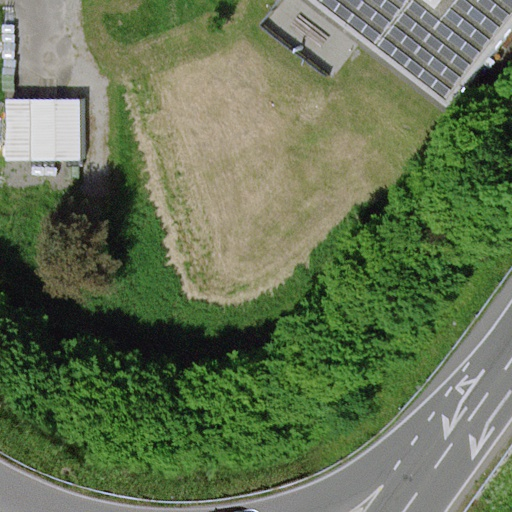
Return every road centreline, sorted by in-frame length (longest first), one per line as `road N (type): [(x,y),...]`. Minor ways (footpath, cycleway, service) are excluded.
road 1 (unknown): [(18,0),(46,150),(69,159),(145,161)]
road 2 (motorway): [(456,438),(300,511)]
